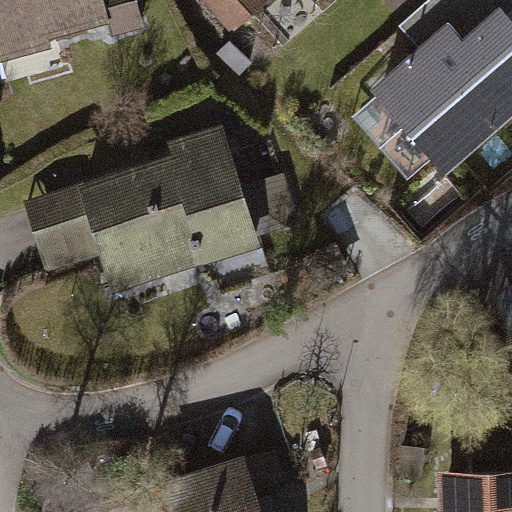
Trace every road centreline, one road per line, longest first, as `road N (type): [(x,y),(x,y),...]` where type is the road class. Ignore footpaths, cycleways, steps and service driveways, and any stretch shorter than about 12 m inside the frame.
road 1 (residential): [(1,493),(367,333)]
road 2 (residential): [(362,511),(367,333)]
road 3 (residential): [(367,333),(511,244)]
